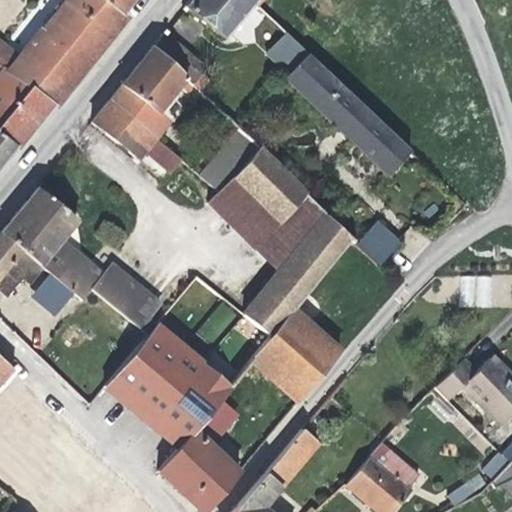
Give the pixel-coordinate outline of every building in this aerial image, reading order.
[(15,60),(60,94),(65,92),(123,19),(120,15),(96,0),(64,0),(39,31),(35,32),(17,55),(15,57),(15,60)] [(96,0),(120,15),(131,0),(96,0)] [(261,0),(189,0),(182,9),(220,41),(249,5),(254,9),(261,0)] [(268,49),(281,34),(260,15),(250,26),(250,33),(268,49)] [(283,77),(303,54),(281,34),(268,49),(261,57),(269,65),(283,77)] [(202,72),(161,35),(149,51),(179,78),(190,88),(229,124),(237,115),(207,86),(203,90),(195,82),(202,72)] [(0,70),(0,71),(49,108),(56,100),(60,94),(15,60),(15,57),(17,55),(3,44),(0,47),(0,70)] [(179,78),(149,51),(120,88),(154,116),(156,114),(176,89),(183,95),(190,88),(179,78)] [(383,177),(405,150),(303,54),(283,77),(279,80),(383,177)] [(0,95),(38,122),(42,117),(49,108),(0,71),(0,70),(0,95)] [(154,116),(120,88),(116,92),(107,103),(151,140),(165,123),(156,114),(154,116)] [(0,141),(11,149),(14,151),(38,122),(0,95),(0,141)] [(178,165),(106,105),(89,125),(133,162),(139,154),(166,177),(178,165)] [(216,197),(256,151),(237,132),(196,181),(216,197)] [(0,161),(11,149),(0,141),(0,161)] [(274,275),(321,216),(256,151),(216,197),(205,208),(274,275)] [(176,450),(192,431),(213,405),(289,311),(346,241),(321,216),(274,275),(200,365),(154,327),(152,328),(145,322),(158,307),(126,281),(114,296),(97,282),(85,272),(87,269),(58,243),(73,224),(48,204),(34,192),(0,232),(0,233),(39,268),(80,302),(89,290),(146,337),(102,389),(115,399),(137,417),(162,438),(176,450)] [(378,266),(402,243),(379,219),(355,242),(378,266)] [(0,292),(3,295),(19,275),(28,281),(39,268),(0,233),(0,292)] [(109,267),(97,282),(114,296),(126,281),(109,267)] [(509,274),(459,277),(461,307),(511,304),(509,274)] [(266,379),(296,404),(338,353),(289,311),(213,405),(231,422),(247,404),(247,400),(266,379)] [(473,371),(461,358),(434,385),(447,400),(459,387),(498,425),(511,411),(511,381),(508,377),(488,357),(473,371)] [(0,386),(11,375),(12,374),(0,363),(0,386)] [(53,430),(61,423),(11,375),(0,386),(0,406),(31,436),(44,422),(53,430)] [(350,441),(368,456),(370,454),(399,419),(382,404),(350,441)] [(197,511),(204,511),(236,474),(192,431),(176,450),(157,473),(190,505),(197,511)] [(267,511),(262,507),(315,444),(300,431),(230,511),(267,511)] [(368,456),(345,483),(364,499),(378,511),(390,511),(410,490),(370,454),(368,456)] [(511,479),(511,458),(487,483),(491,490),(511,479)] [(456,505),(485,484),(477,473),(448,494),(456,505)] [(104,498),(122,482),(115,476),(108,483),(99,492),(104,498)] [(152,511),(122,482),(104,498),(90,511),(152,511)]
